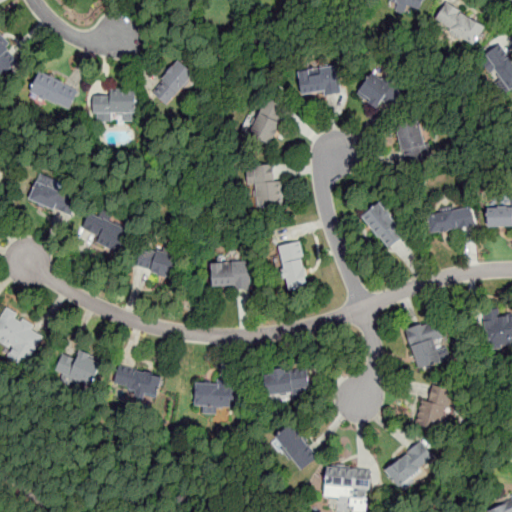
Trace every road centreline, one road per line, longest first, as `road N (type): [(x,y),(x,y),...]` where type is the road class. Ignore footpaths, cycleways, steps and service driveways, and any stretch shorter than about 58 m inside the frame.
road 1 (residential): [(511,270),(476,270),(321,323),(229,337),(137,324),(23,262)]
road 2 (residential): [(333,152),(324,206),(373,337),(375,373),(360,399)]
